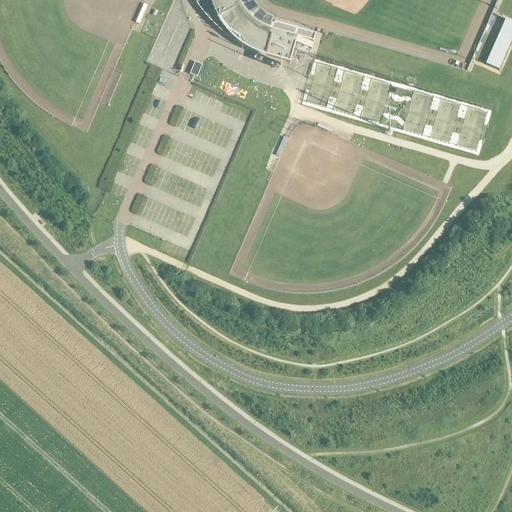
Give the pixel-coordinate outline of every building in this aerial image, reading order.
[(210,0),(202,2),(209,14),(208,14),(208,15),(207,15),(207,16),(207,17),(207,18),(208,19),(209,19),(209,20),(210,20),(211,20),(212,20),(213,20),(213,19),(214,21),(215,22),(216,24),(217,25),(219,26),(221,28),(222,30),(224,32),(226,33),(227,34),(229,36),(230,37),(232,39),(234,40),(236,41),(237,43),(239,44),(241,45),(244,46),(247,48),(249,49),(252,51),(255,52),(257,53),(260,54),(262,54),(265,55),(289,62),(295,43),(296,43),(297,38),(297,37),(313,42),(314,37),(294,31),(278,26),(279,25),(280,25),(279,25),(277,24),(275,23),(275,22),(275,21),(272,30),(269,28),(274,17),(267,14),(259,8),(253,0),(210,0)] [(139,24),(148,6),(144,4),(135,23),(139,24)] [(497,16),(493,30),(500,32),(504,18),(497,16)] [(499,70),(511,40),(511,22),(505,19),(486,65),(499,70)] [(194,66),(190,75),(197,77),(200,69),(194,66)] [(333,130),(318,123),(317,127),(332,133),(333,130)] [(279,157),(287,138),(284,137),(275,156),(279,157)]
